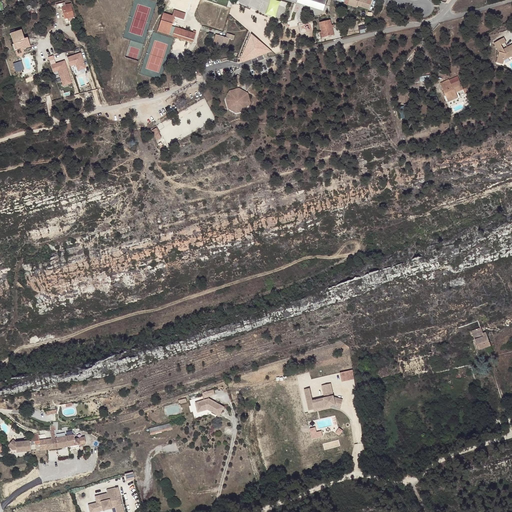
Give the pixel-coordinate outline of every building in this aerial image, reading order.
[(324,3),(314,0),(297,0),(323,8),(324,3)] [(357,5),(370,9),(373,0),(372,0),(344,0),(343,3),(348,4),(356,7),(357,5)] [(73,16),(71,6),(66,7),(66,6),(57,7),(58,11),(62,10),(64,18),(73,16)] [(163,14),(158,31),(193,43),(197,32),(194,31),(193,33),(172,27),(175,18),(184,21),(186,15),(183,14),(182,15),(174,12),(172,17),(163,14)] [(329,19),(318,21),(320,30),(322,36),(333,34),(331,26),(330,24),(329,19)] [(227,31),(219,29),(216,40),(226,44),(229,33),(234,34),(235,30),(228,27),(227,31)] [(21,46),(29,43),(27,38),(24,39),(21,31),(10,34),(13,44),(12,44),(14,50),(22,47),(21,46)] [(251,34),(241,58),(243,63),(272,51),(251,34)] [(503,50),(499,51),(501,55),(497,65),(503,67),(505,63),(509,61),(509,62),(511,61),(511,50),(506,52),(504,48),(510,46),(508,41),(501,44),(503,50)] [(22,61),(14,63),(16,72),(25,70),(22,61)] [(451,74),(442,77),(451,96),(460,91),(458,87),(465,83),(461,75),(453,78),(451,74)] [(248,97),(239,92),(229,95),(227,98),(228,99),(230,100),(229,103),(230,111),(237,114),(244,112),(246,108),(248,110),(249,110),(250,107),(248,97)] [(245,114),(248,110),(246,108),(244,112),(237,114),(230,111),(229,103),(230,100),(228,99),(226,103),(228,112),(236,117),(245,114)] [(471,329),(473,333),(479,348),(491,343),(486,330),(483,331),(481,325),(471,329)] [(353,369),(340,372),(343,381),(355,378),(353,369)] [(322,385),(324,393),(332,391),(331,383),(322,385)] [(310,388),(304,389),(309,410),(315,409),(336,404),(336,406),(341,408),(343,400),(334,397),(332,391),(324,393),(325,397),(312,400),(310,388)] [(209,398),(195,403),(198,412),(208,409),(220,415),(224,407),(209,398)] [(172,427),(171,422),(149,428),(150,433),(172,427)] [(317,427),(311,427),(313,438),(323,436),(323,430),(317,431),(317,427)] [(41,449),(68,445),(66,434),(57,435),(54,436),(52,436),(51,436),(46,437),(45,431),(39,433),(35,433),(31,434),(31,440),(32,441),(36,440),(36,443),(40,442),(41,449)] [(66,434),(68,445),(87,442),(85,435),(75,437),(75,432),(66,434)] [(8,446),(13,450),(17,450),(20,449),(20,451),(31,450),(29,438),(24,439),(24,441),(15,443),(12,441),(8,446)] [(137,473),(129,475),(131,482),(139,480),(137,473)] [(93,507),(94,511),(101,511),(103,511),(109,511),(116,510),(116,508),(121,506),(126,505),(128,511),(129,511),(125,498),(122,499),(120,489),(111,492),(112,495),(104,497),(105,502),(101,503),(101,505),(93,507)]
